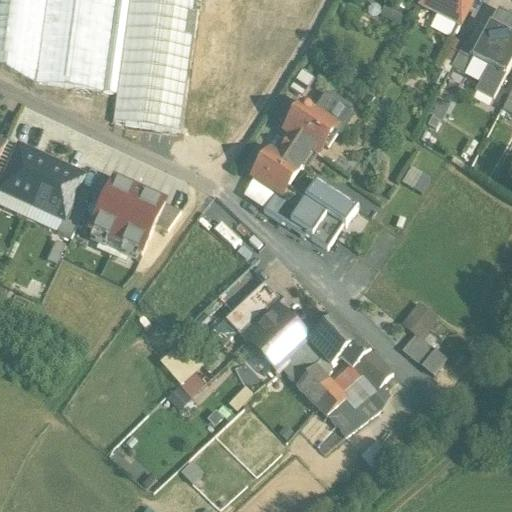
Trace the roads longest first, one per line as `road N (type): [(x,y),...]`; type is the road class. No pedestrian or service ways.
road 1 (residential): [(0,87),(223,197),(433,397)]
road 2 (track): [(511,407),(403,511)]
